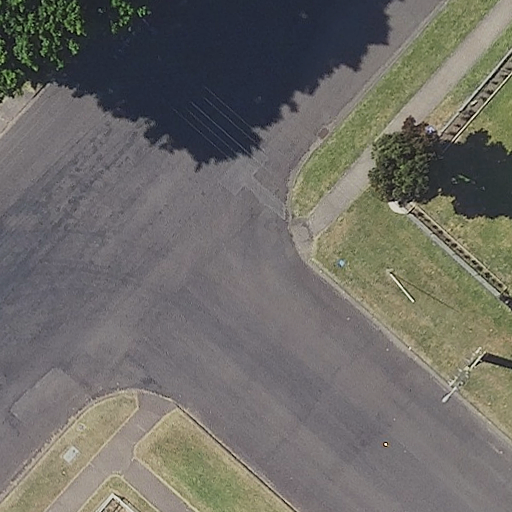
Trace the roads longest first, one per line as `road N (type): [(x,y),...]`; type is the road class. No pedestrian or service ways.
road 1 (residential): [(132,231),(444,511)]
road 2 (residential): [(331,0),(132,231)]
road 3 (residential): [(132,231),(0,377)]
